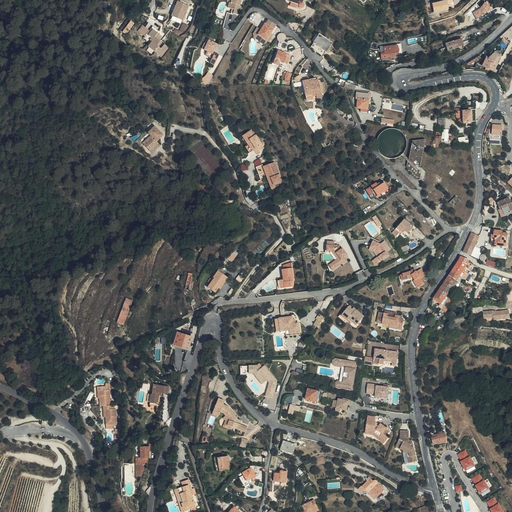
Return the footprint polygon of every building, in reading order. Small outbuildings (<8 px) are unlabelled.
[(182,20),(188,5),(176,0),(170,16),(182,20)] [(232,0),(231,5),(229,4),(228,10),(232,11),(234,12),(233,15),(237,16),(241,0),(232,0)] [(287,0),(287,1),(299,5),(299,6),(299,7),(300,8),(301,8),(301,9),(302,9),(303,8),(304,8),(304,7),(305,7),(305,6),(305,5),(305,4),(304,4),(304,3),(303,3),(303,0),(287,0)] [(433,12),(449,9),(448,5),(447,0),(446,0),(444,0),(431,3),(433,12)] [(481,8),(474,12),(477,18),(488,12),(489,13),(493,8),(488,5),(489,4),(487,2),(486,4),(485,3),(481,8)] [(265,25),(274,30),(276,25),(268,20),(265,25)] [(267,41),(272,33),(274,30),(265,25),(265,24),(262,30),(258,36),(263,38),(267,41)] [(158,40),(160,38),(158,36),(159,34),(156,32),(157,29),(151,25),(142,37),(148,41),(145,45),(156,53),(160,48),(157,46),(160,42),(158,40)] [(258,36),(262,30),(258,28),(254,35),(255,38),(267,45),(268,43),(263,40),(263,38),(258,36)] [(326,51),(331,44),(326,40),(326,41),(318,36),(314,43),(320,47),(320,48),(326,51)] [(447,51),(464,45),(462,37),(445,43),(447,51)] [(217,46),(209,43),(207,48),(203,56),(213,61),(211,65),(216,68),(221,57),(213,54),(217,46)] [(163,44),(160,48),(156,53),(160,56),(167,46),(163,44)] [(377,57),(392,56),(399,55),(398,52),(398,44),(394,45),(380,46),(381,51),(376,51),(377,57)] [(278,60),(281,62),(285,56),(284,56),(285,54),(278,49),(271,60),(276,64),(278,60)] [(479,64),(488,68),(496,52),(489,49),(483,57),(479,64)] [(469,66),(476,69),(478,67),(479,64),(483,57),(481,56),(477,64),(472,61),(469,66)] [(200,85),(212,85),(216,78),(211,76),(208,82),(202,80),(200,85)] [(353,79),(344,78),(341,81),(344,85),(345,84),(351,86),(353,79)] [(359,81),(355,79),(353,91),(357,92),(355,101),(358,102),(367,104),(370,85),(359,81)] [(318,81),(314,82),(310,82),(309,81),(309,80),(302,82),(305,101),(313,99),(313,97),(321,95),(318,81)] [(331,97),(333,94),(329,91),(325,97),(329,99),(329,100),(331,97)] [(471,119),(470,110),(463,111),(463,120),(467,120),(467,121),(471,121),(471,119)] [(502,134),(503,125),(493,124),(492,133),(502,134)] [(164,134),(156,126),(149,132),(152,135),(144,142),(152,151),(160,143),(157,140),(164,134)] [(394,127),(392,127),(390,127),(389,128),(387,128),(384,129),(382,131),(380,132),(379,134),(378,135),(377,138),(377,139),(376,143),(377,146),(377,148),(378,150),(379,152),(381,154),(383,155),(385,156),(387,157),(389,158),(391,158),(394,158),(397,157),(399,156),(402,154),(404,152),(406,149),(406,147),(407,145),(407,141),(407,139),(406,137),(405,134),(403,132),(401,131),(399,129),(397,128),(394,127)] [(252,129),(243,135),(248,144),(245,146),(249,151),(253,149),(255,153),(264,148),(263,145),(264,144),(265,143),(264,143),(264,142),(263,142),(262,142),(261,142),(257,135),(256,135),(252,129)] [(432,147),(443,146),(443,141),(437,141),(436,136),(433,135),(432,147)] [(408,160),(407,163),(406,167),(417,176),(426,180),(429,174),(421,170),(424,143),(411,142),(409,161),(408,160)] [(161,144),(160,143),(152,151),(153,152),(161,144)] [(402,154),(399,156),(407,163),(408,160),(402,154)] [(258,176),(266,175),(269,192),(272,191),(271,186),(278,185),(277,182),(278,181),(275,165),(263,168),(262,166),(256,167),(258,176)] [(376,183),(368,188),(374,197),(388,189),(383,183),(380,185),(379,183),(377,184),(376,183)] [(374,197),(368,188),(365,190),(372,199),(374,197)] [(446,198),(451,201),(457,195),(453,191),(446,198)] [(497,212),(510,205),(504,192),(493,197),(494,201),(492,202),(495,208),(497,212)] [(382,224),(376,215),(373,217),(379,226),(382,224)] [(407,234),(416,224),(407,216),(392,233),(396,237),(401,232),(406,236),(408,235),(407,234)] [(506,247),(508,235),(507,234),(507,232),(495,231),(494,236),(492,236),(491,245),(506,247)] [(479,237),(471,233),(463,252),(471,255),(474,247),(479,237)] [(379,244),(373,242),(370,247),(375,250),(379,255),(374,259),(378,263),(388,255),(379,244)] [(344,248),(343,250),(339,245),(335,244),(327,244),(327,251),(331,251),(334,251),(340,258),(331,265),(335,269),(344,263),(345,263),(348,261),(346,257),(349,254),(344,248)] [(480,249),(474,247),(471,255),(476,257),(480,249)] [(228,258),(232,261),(239,253),(234,250),(228,258)] [(340,258),(334,251),(331,251),(337,258),(329,265),(333,270),(335,269),(331,265),(340,258)] [(459,262),(453,270),(460,275),(460,274),(462,272),(464,274),(466,270),(464,269),(465,267),(469,269),(471,266),(470,266),(471,264),(468,263),(469,261),(461,257),(459,262)] [(296,286),(295,280),(294,280),(293,278),(295,278),(293,267),(282,269),(284,279),(283,279),(281,279),(281,280),(280,280),(280,281),(279,281),(279,282),(279,283),(280,288),(296,286)] [(421,278),(425,276),(421,269),(417,271),(415,269),(409,273),(402,275),(404,280),(413,278),(415,281),(413,282),(417,288),(424,284),(421,278)] [(460,275),(453,270),(449,276),(456,280),(460,275)] [(206,288),(215,293),(218,288),(217,287),(219,284),(222,285),(226,278),(215,271),(210,280),(211,281),(208,285),(206,288)] [(456,280),(449,276),(433,299),(440,304),(449,290),(451,287),(456,280)] [(192,294),(195,281),(191,280),(192,278),(188,277),(185,292),(192,294)] [(460,283),(456,280),(451,287),(456,291),(459,286),(459,285),(459,284),(459,283),(460,283)] [(433,299),(431,302),(442,309),(453,293),(449,290),(440,304),(433,299)] [(124,330),(133,306),(132,304),(128,303),(127,302),(118,327),(124,330)] [(358,324),(365,316),(351,304),(342,315),(348,320),(350,318),(358,324)] [(401,318),(401,314),(398,313),(399,311),(392,310),(391,312),(388,312),(383,311),(382,318),(387,319),(386,323),(395,325),(404,326),(405,319),(404,319),(401,318)] [(493,311),(483,313),(484,320),(494,319),(494,321),(510,319),(509,311),(493,314),(493,311)] [(279,318),(280,331),(290,330),(291,333),(296,333),(295,324),(293,324),(292,317),(279,318)] [(318,327),(322,321),(317,317),(313,323),(318,327)] [(186,349),(189,336),(175,333),(173,346),(186,349)] [(378,365),(379,363),(379,357),(399,360),(400,352),(375,348),(373,364),(378,365)] [(373,365),(374,357),(366,356),(365,364),(373,365)] [(357,362),(340,359),(339,366),(343,366),(347,367),(345,381),(341,380),(339,380),(337,381),(337,384),(338,387),(353,389),(357,362)] [(260,365),(251,367),(252,374),(256,373),(256,374),(258,373),(266,383),(269,381),(271,384),(267,397),(273,399),(278,382),(274,377),(272,378),(265,367),(262,369),(260,365)] [(267,366),(265,367),(272,378),(274,377),(267,366)] [(251,367),(242,368),(243,375),(252,374),(251,367)] [(258,373),(256,374),(264,385),(266,383),(258,373)] [(154,384),(158,385),(158,383),(150,382),(149,391),(152,391),(153,391),(154,384)] [(388,398),(390,387),(378,386),(378,384),(369,383),(368,394),(371,394),(376,394),(376,397),(388,398)] [(164,393),(165,386),(158,385),(154,384),(153,391),(152,391),(150,405),(158,406),(160,392),(164,393)] [(393,387),(390,387),(388,398),(376,397),(376,394),(371,394),(371,398),(376,399),(376,401),(391,403),(393,387)] [(97,389),(97,393),(99,393),(100,401),(100,408),(103,408),(103,412),(106,412),(106,419),(106,427),(117,427),(116,411),(113,411),(113,407),(110,407),(109,392),(107,392),(106,389),(97,389)] [(316,399),(317,392),(308,389),(305,400),(313,402),(312,403),(317,404),(318,399),(316,399)] [(220,414),(222,416),(226,421),(224,426),(228,427),(242,432),(245,425),(239,423),(235,421),(236,419),(233,416),(234,415),(228,406),(223,404),(224,401),(219,397),(211,410),(217,414),(217,413),(220,414)] [(347,409),(350,401),(339,398),(338,402),(335,401),(333,407),(337,408),(336,410),(342,411),(343,408),(347,409)] [(300,411),(301,406),(291,403),(289,412),(294,413),(295,410),(300,411)] [(226,421),(222,416),(219,418),(222,421),(219,428),(227,430),(228,427),(224,426),(226,421)] [(369,417),(367,431),(371,431),(370,435),(374,436),(377,438),(378,436),(386,442),(390,437),(388,436),(392,431),(382,424),(380,426),(377,424),(377,418),(369,417)] [(458,426),(453,427),(455,437),(461,436),(458,426)] [(442,443),(441,440),(446,439),(445,433),(438,435),(439,437),(432,439),(433,444),(442,443)] [(411,441),(411,438),(402,438),(397,446),(405,450),(405,451),(408,453),(409,464),(417,464),(416,450),(412,448),(415,443),(411,441)] [(293,454),(296,444),(293,443),(292,444),(284,441),(281,450),(293,454)] [(148,454),(150,454),(150,451),(154,451),(154,443),(149,443),(149,446),(141,447),(141,457),(136,457),(136,465),(144,465),(148,465),(148,457),(148,454)] [(470,457),(466,450),(458,454),(462,461),(461,461),(466,471),(476,466),(471,456),(470,457)] [(230,469),(228,456),(218,457),(220,470),(230,469)] [(144,465),(136,465),(137,475),(145,475),(144,465)] [(250,468),(243,472),(247,479),(255,475),(250,468)] [(286,482),(287,472),(281,471),(281,473),(275,473),(274,481),(286,482)] [(247,479),(243,472),(238,475),(242,482),(247,479)] [(484,480),(480,474),(473,478),(477,484),(476,485),(481,494),(490,489),(485,479),(484,480)] [(384,490),(377,484),(377,483),(378,483),(378,482),(377,482),(377,481),(376,481),(375,481),(374,481),(373,481),(369,477),(366,480),(367,481),(362,487),(368,492),(367,493),(375,501),(384,490)] [(195,504),(191,491),(193,490),(190,479),(183,481),(184,487),(175,489),(177,495),(180,494),(184,507),(195,504)] [(498,504),(495,497),(487,501),(491,508),(490,509),(492,511),(504,511),(499,503),(498,504)] [(315,511),(320,510),(315,499),(303,505),(306,511),(315,511)]
